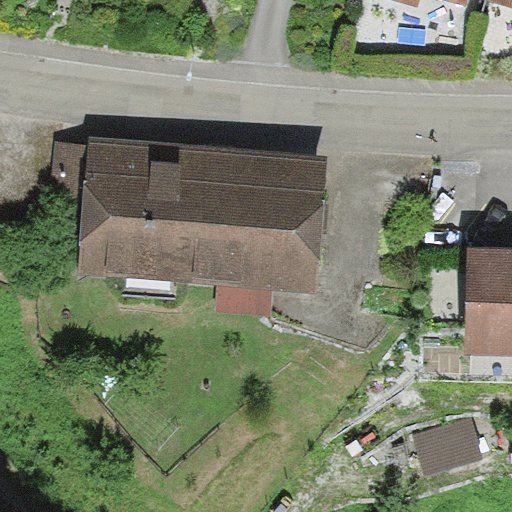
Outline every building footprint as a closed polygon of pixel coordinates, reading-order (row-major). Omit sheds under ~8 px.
[(511,0),(397,0),(419,7),(421,0),(437,0),(468,9),(470,0),(486,0),(511,7),(511,0)] [(327,159),(90,141),(89,151),(85,200),(80,278),(219,288),(217,311),(270,314),(271,293),(317,296),(327,159)] [(85,200),(89,151),(60,147),(53,196),(85,200)] [(511,254),(470,253),(466,360),(511,361),(511,254)] [(410,434),(423,479),(483,462),(470,417),(410,434)]
